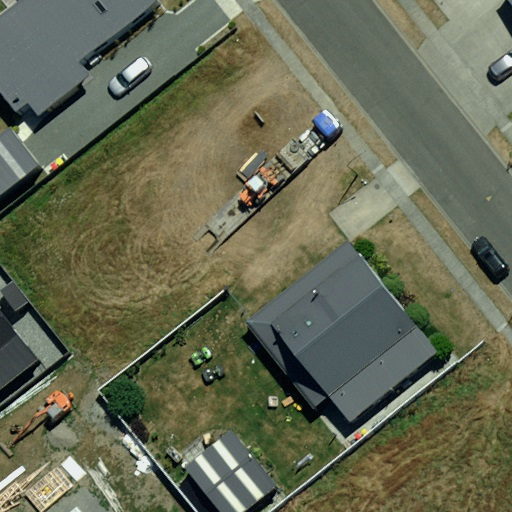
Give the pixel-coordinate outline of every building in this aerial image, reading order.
[(165,3),(163,0),(24,0),(0,18),(0,125),(3,129),(165,3)] [(511,0),(487,0),(479,7),(511,50),(511,0)] [(0,144),(0,194),(24,176),(0,144)] [(263,315),(332,419),(433,353),(364,248),(263,315)] [(0,387),(23,370),(0,341),(0,387)] [(218,435),(167,477),(196,511),(233,511),(262,488),(218,435)]
